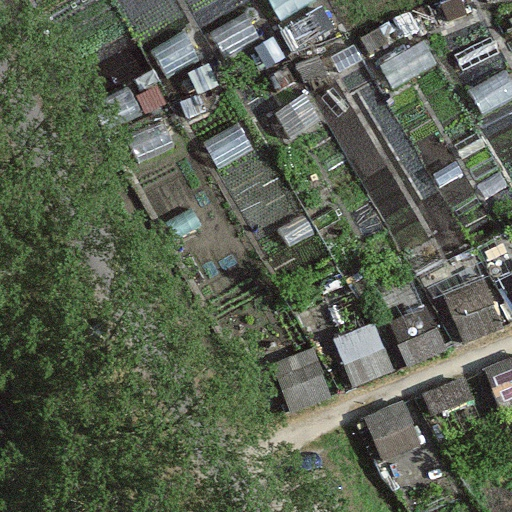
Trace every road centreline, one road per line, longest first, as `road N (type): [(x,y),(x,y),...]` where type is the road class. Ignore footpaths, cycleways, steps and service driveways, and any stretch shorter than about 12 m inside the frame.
road 1 (track): [(0,70),(255,511)]
road 2 (track): [(511,340),(226,458)]
